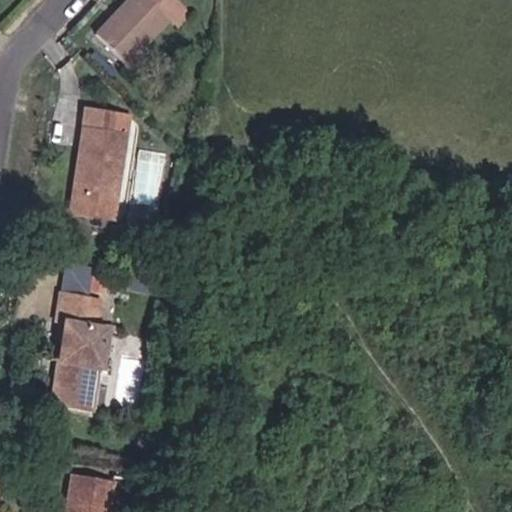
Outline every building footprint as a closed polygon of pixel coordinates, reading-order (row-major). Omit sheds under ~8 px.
[(179,23),(190,11),(177,0),(125,0),(96,32),(129,61),(170,14),(179,23)] [(124,133),(82,127),(71,196),(114,202),(124,133)] [(114,202),(71,196),(69,211),(112,217),(114,202)] [(147,249),(132,248),(129,273),(144,274),(147,249)] [(97,367),(101,333),(95,331),(98,308),(85,306),(86,296),(56,292),(50,326),(58,328),(55,351),(62,352),(60,366),(53,365),(45,412),(81,419),(89,367),(97,367)] [(102,511),(106,486),(63,479),(57,511),(102,511)]
